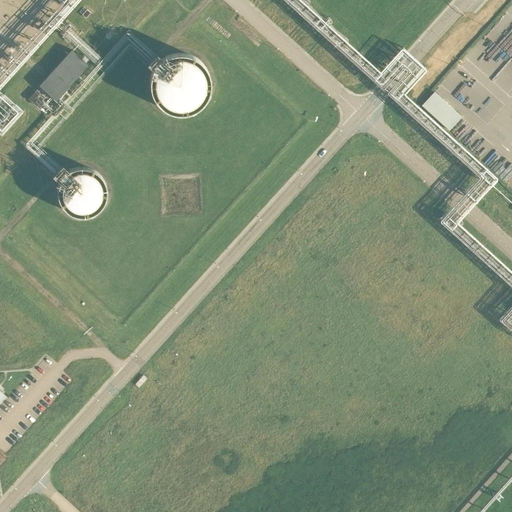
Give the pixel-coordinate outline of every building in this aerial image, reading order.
[(79,12),(86,18),(91,13),(84,7),(79,12)] [(26,101),(44,117),(58,102),(56,100),(88,65),(72,51),(26,101)] [(165,110),(177,114),(189,113),(200,108),(208,98),(212,87),(211,75),(205,64),(196,56),(185,52),(172,53),(162,58),(154,67),(150,79),(151,91),(156,102),(165,110)] [(449,129),(463,115),(435,89),(422,103),(421,102),(417,107),(424,113),(427,109),(449,129)] [(72,214),(81,217),(91,216),(100,211),(106,204),(110,195),(109,185),(106,176),(99,169),(90,164),(80,164),(71,166),(63,172),(58,181),(57,190),(59,200),(64,208),(72,214)]
